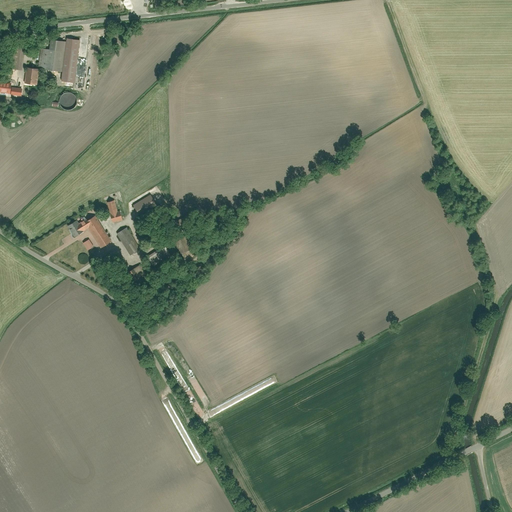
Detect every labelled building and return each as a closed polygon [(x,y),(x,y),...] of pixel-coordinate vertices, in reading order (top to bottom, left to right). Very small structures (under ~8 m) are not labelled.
[(81,40),(69,38),(69,41),(64,71),(63,80),(76,82),(81,40)] [(64,71),(69,41),(53,39),(52,49),(42,47),(39,68),(64,71)] [(27,48),(19,47),(16,69),(23,70),(27,48)] [(41,69),(28,67),(26,83),(38,84),(41,69)] [(0,81),(0,92),(23,95),(24,88),(12,87),(13,83),(0,81)] [(61,107),(75,107),(75,93),(61,93),(61,107)] [(152,195),(135,205),(141,216),(159,205),(152,195)] [(115,199),(108,201),(114,222),(124,219),(121,210),(119,211),(115,199)] [(112,241),(96,215),(87,220),(86,219),(84,220),(80,223),(85,230),(89,228),(102,248),(112,241)] [(78,219),(69,225),(76,235),(85,230),(80,223),(78,219)] [(141,250),(128,227),(118,232),(132,255),(141,250)] [(187,234),(177,239),(183,251),(193,247),(187,234)] [(90,239),(85,242),(90,250),(95,247),(90,239)] [(167,245),(151,257),(156,264),(173,253),(167,245)] [(143,263),(130,271),(135,279),(148,271),(143,263)]
